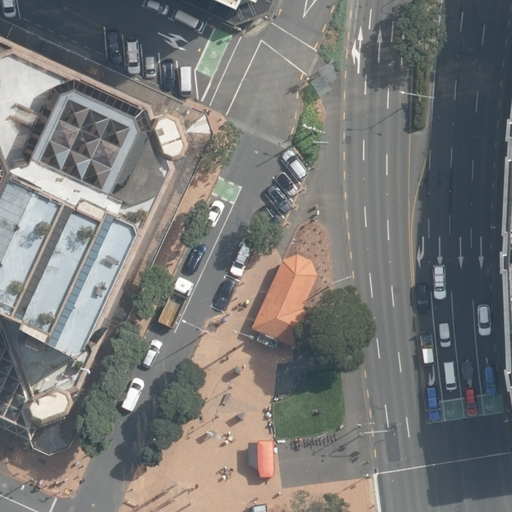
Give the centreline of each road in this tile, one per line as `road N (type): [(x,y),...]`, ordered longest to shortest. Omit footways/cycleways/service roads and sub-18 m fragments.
road 1 (primary): [(485,0),(461,303),(487,511)]
road 2 (primary): [(410,511),(379,205),(386,0)]
road 3 (secondary): [(94,511),(275,100)]
road 4 (unclassified): [(86,0),(203,53),(275,100)]
